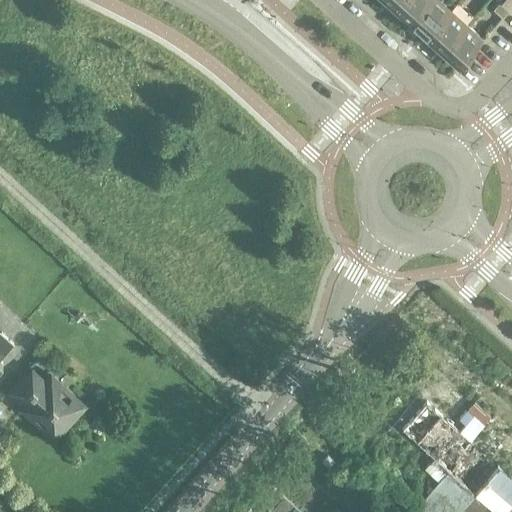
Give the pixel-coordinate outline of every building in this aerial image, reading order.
[(399,0),(394,6),(410,21),(428,0),(399,0)] [(440,0),(428,0),(410,21),(426,35),(450,9),(440,0)] [(493,8),(502,16),(509,9),(499,1),(493,8)] [(450,9),(426,35),(442,50),(466,23),(450,9)] [(466,23),(442,50),(459,65),(483,38),(466,23)] [(445,322),(436,333),(454,348),(462,338),(445,322)] [(0,357),(14,342),(0,329),(0,357)] [(54,440),(88,404),(50,370),(38,384),(24,372),(6,392),(20,404),(15,409),(54,440)] [(442,511),(457,511),(474,493),(475,492),(496,511),(509,511),(511,509),(511,477),(498,466),(499,465),(485,453),(504,431),(491,419),(496,413),(478,396),(459,417),(465,423),(459,430),(426,400),(402,427),(449,469),(419,503),(429,511),(431,511),(436,506),(442,511)] [(372,446),(376,431),(360,428),(356,441),(372,446)] [(333,460),(326,454),(321,459),(328,465),(333,460)]
